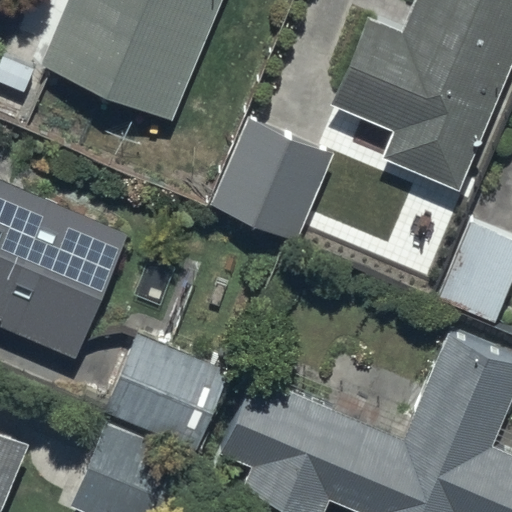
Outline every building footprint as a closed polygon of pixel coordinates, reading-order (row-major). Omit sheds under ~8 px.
[(69,0),(43,62),(173,116),(221,0),(69,0)] [(370,17),(335,102),(398,128),(386,156),(460,187),(511,62),(511,0),(418,0),(405,31),(370,17)] [(0,68),(0,80),(26,91),(35,67),(6,55),(0,68)] [(252,117),(214,204),(297,239),(334,152),(252,117)] [(0,323),(78,355),(129,232),(0,178),(0,323)] [(511,237),(472,221),(440,297),(497,320),(511,284),(511,237)] [(107,410),(199,448),(231,370),(139,332),(107,410)] [(255,376),(222,451),(255,465),(247,486),(307,511),(325,511),(332,497),(367,511),(511,511),(511,455),(492,447),(511,400),(511,359),(452,333),(406,440),(255,376)] [(175,511),(197,460),(108,423),(75,504),(93,511),(175,511)] [(0,511),(29,443),(0,431),(0,511)]
